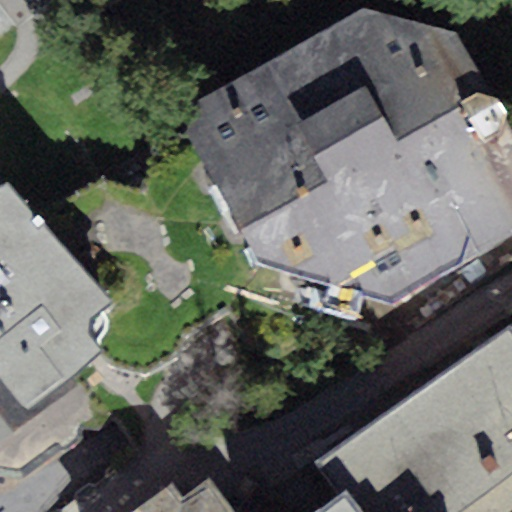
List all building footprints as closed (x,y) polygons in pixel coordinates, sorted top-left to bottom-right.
[(511,130),(456,34),(363,9),(197,101),(187,136),(258,264),(389,304),(511,233),(511,130)] [(116,301),(10,179),(0,185),(0,444),(79,385),(74,376),(104,351),(90,334),(91,317),(116,301)] [(323,465),(342,491),(358,511),(511,511),(511,323),(508,325),(323,465)] [(236,511),(209,476),(183,496),(172,482),(131,511),(236,511)] [(358,511),(342,491),(314,511),(358,511)]
